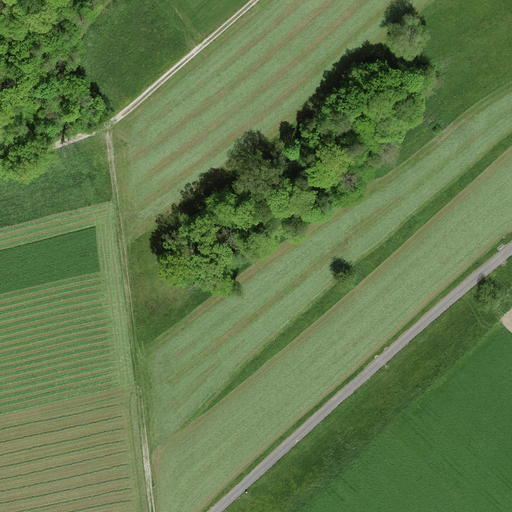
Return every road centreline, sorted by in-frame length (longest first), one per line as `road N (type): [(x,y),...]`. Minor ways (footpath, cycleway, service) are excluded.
road 1 (track): [(511,248),(214,511)]
road 2 (track): [(107,125),(152,511)]
road 3 (track): [(254,0),(107,125)]
